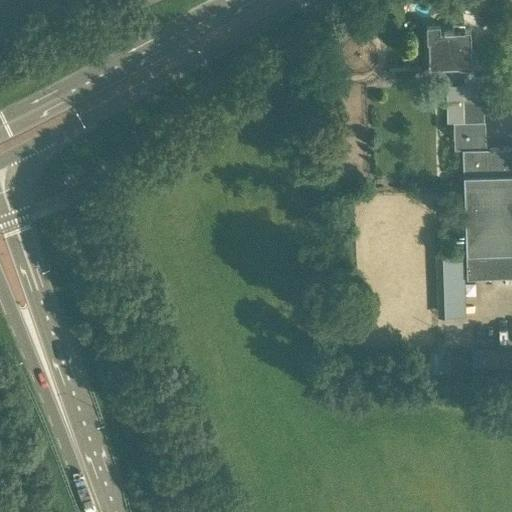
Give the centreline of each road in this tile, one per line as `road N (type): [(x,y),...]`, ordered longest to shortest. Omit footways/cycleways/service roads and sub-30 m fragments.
road 1 (secondary): [(0,165),(303,0)]
road 2 (secondary): [(78,457),(46,320),(0,183)]
road 3 (secondary): [(236,0),(0,121)]
road 4 (secondary): [(0,287),(78,457)]
